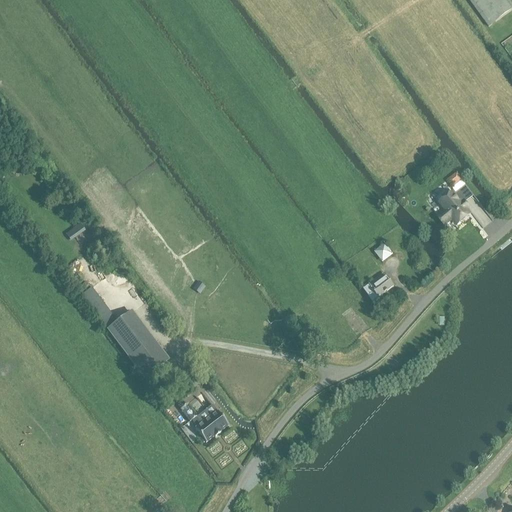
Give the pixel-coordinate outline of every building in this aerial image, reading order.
[(511,10),(511,8),(505,0),(468,0),(489,27),(511,10)] [(456,173),(446,181),(452,188),(462,181),(456,173)] [(469,216),(461,206),(445,186),(432,196),(439,206),(433,211),(445,226),(453,220),(457,225),(469,216)] [(80,224),(66,233),(70,241),(85,231),(80,224)] [(333,277),(327,269),(323,272),(329,280),(333,277)] [(384,273),(365,287),(374,301),(393,286),(384,273)] [(144,379),(168,361),(132,313),(108,331),(144,379)] [(211,406),(197,417),(187,404),(179,410),(205,444),(227,427),(211,406)]
